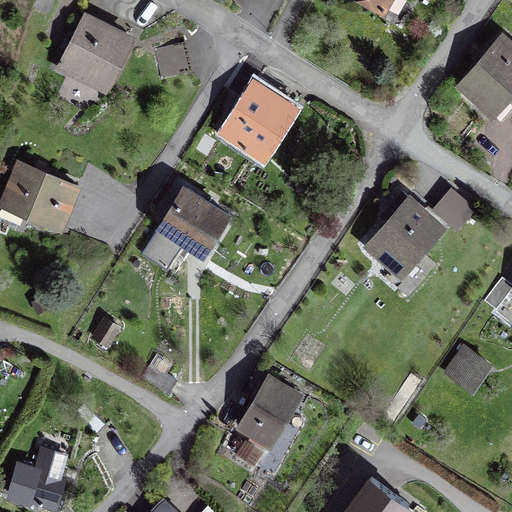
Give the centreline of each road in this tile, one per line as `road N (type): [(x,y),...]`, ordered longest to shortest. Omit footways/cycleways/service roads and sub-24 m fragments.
road 1 (residential): [(88,511),(185,431),(395,128)]
road 2 (residential): [(228,42),(127,214)]
road 3 (residential): [(395,128),(496,0)]
road 4 (residential): [(269,67),(395,128)]
road 5 (residential): [(395,128),(511,204)]
